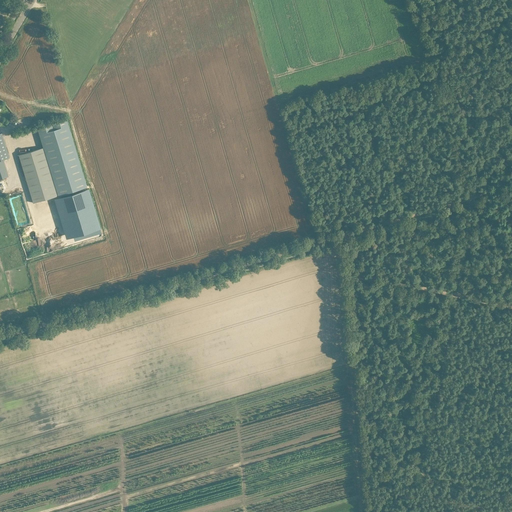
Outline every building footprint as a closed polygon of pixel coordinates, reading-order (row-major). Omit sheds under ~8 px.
[(73,0),(69,7),(77,12),(83,0),(73,0)] [(99,0),(88,0),(101,8),(105,3),(99,0)] [(73,22),(65,35),(70,38),(78,25),(73,22)] [(43,147),(57,195),(86,187),(66,118),(37,127),(43,147)] [(0,133),(0,178),(8,177),(3,159),(9,158),(2,133),(0,133)] [(18,155),(33,203),(57,195),(43,147),(18,155)] [(87,189),(61,197),(72,235),(74,240),(100,232),(87,189)]
